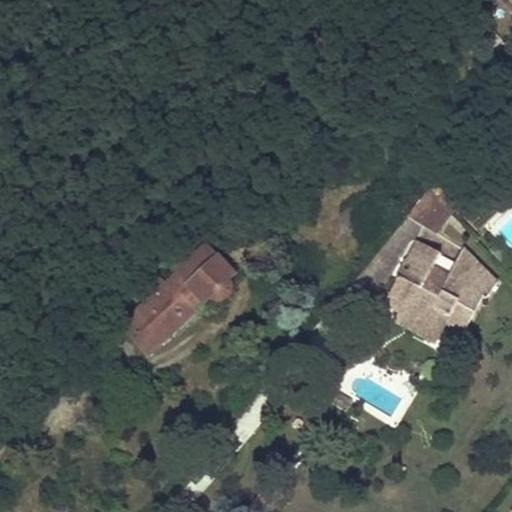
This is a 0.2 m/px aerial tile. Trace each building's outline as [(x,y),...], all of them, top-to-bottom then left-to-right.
[(257,181),(265,190),(272,199),(319,158),(303,141),(257,181)] [(445,178),(430,193),(451,214),(464,198),(445,178)] [(411,213),(437,230),(451,214),(430,193),(411,213)] [(405,276),(403,274),(400,273),(390,292),(407,301),(402,311),(442,332),(447,322),(465,332),(484,296),(435,270),(442,255),(418,242),(407,262),(411,265),(405,276)] [(220,300),(222,300),(223,299),(226,297),(228,294),(229,291),(230,288),(229,285),(227,280),(233,274),(218,258),(189,285),(178,273),(123,325),(149,353),(185,318),(178,310),(195,294),(203,303),(209,297),(214,300),(217,300),(220,300)] [(407,301),(390,292),(382,307),(399,316),(402,311),(407,301)] [(340,390),(334,400),(346,407),(351,398),(340,390)]
